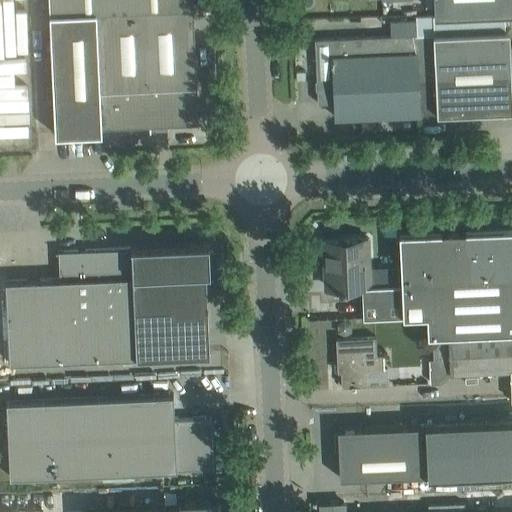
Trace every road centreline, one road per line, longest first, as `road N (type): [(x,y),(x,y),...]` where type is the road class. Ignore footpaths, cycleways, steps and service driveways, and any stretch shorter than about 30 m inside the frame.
road 1 (unclassified): [(271,511),(260,181)]
road 2 (unclassified): [(260,181),(0,192)]
road 3 (unclassified): [(511,169),(260,181)]
road 4 (unclassified): [(260,181),(253,0)]
